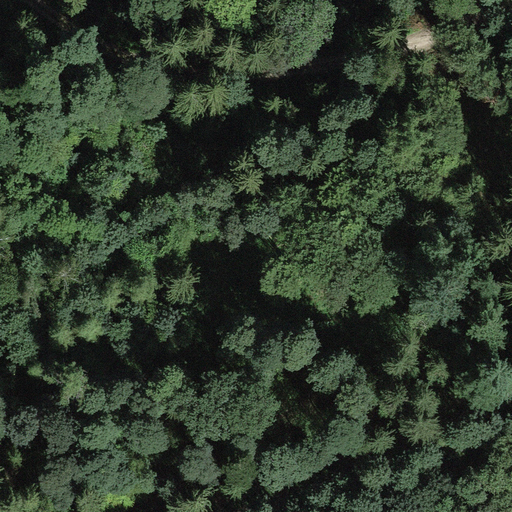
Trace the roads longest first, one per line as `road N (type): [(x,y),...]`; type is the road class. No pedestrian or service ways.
road 1 (track): [(500,0),(366,55),(217,77),(162,70),(99,43),(37,0)]
road 2 (track): [(271,511),(511,394)]
